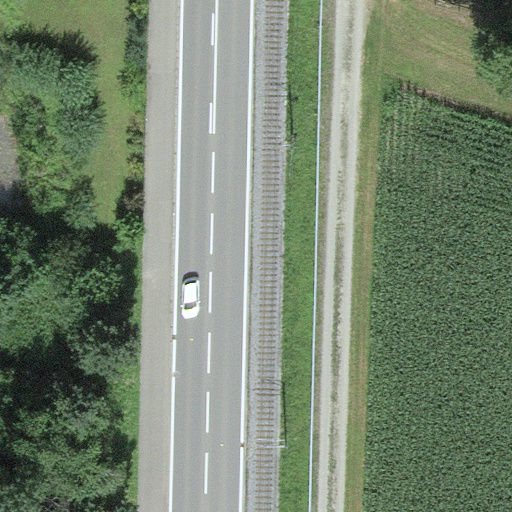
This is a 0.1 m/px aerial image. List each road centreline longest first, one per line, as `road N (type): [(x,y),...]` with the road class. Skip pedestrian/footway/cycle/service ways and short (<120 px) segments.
road 1 (secondary): [(208,511),(219,0)]
road 2 (track): [(345,0),(339,511)]
